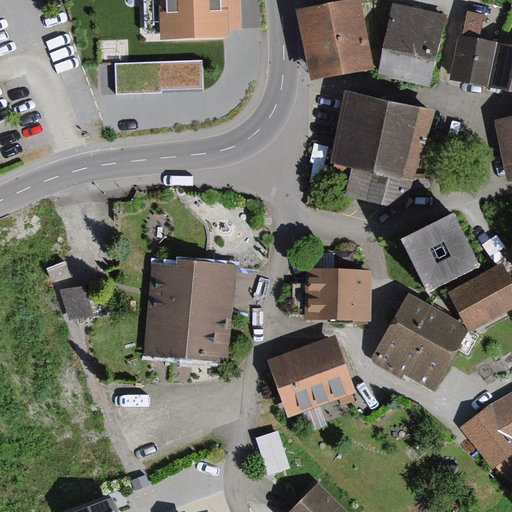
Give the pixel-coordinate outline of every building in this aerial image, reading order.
[(241,0),(151,0),(153,31),(243,27),(241,0)] [(324,78),(379,69),(368,3),(313,12),(324,78)] [(446,19),(397,10),(385,73),(434,82),(446,19)] [(456,84),(501,92),(508,49),(464,41),(456,84)] [(511,93),(511,49),(508,49),(501,92),(511,93)] [(203,63),(117,66),(118,97),(161,95),(161,92),(204,91),(203,63)] [(437,114),(359,98),(346,162),(366,166),(411,175),(424,178),(437,114)] [(511,123),(503,125),(511,164),(511,123)] [(411,175),(366,166),(359,197),(403,207),(411,175)] [(28,252),(65,240),(49,200),(14,213),(28,252)] [(406,248),(429,295),(476,272),(453,225),(406,248)] [(65,240),(28,252),(44,291),(79,278),(65,240)] [(151,360),(220,366),(228,274),(159,268),(151,360)] [(314,270),(312,318),(370,320),(372,272),(314,270)] [(451,298),(470,334),(511,312),(511,297),(499,273),(451,298)] [(375,362),(430,394),(466,332),(411,300),(375,362)] [(336,347),(273,369),(290,416),(353,394),(336,347)] [(511,428),(497,408),(470,429),(498,466),(511,455),(511,428)] [(260,435),(269,473),(291,468),(282,429),(260,435)] [(300,511),(336,511),(319,494),(300,511)] [(85,511),(112,511),(110,503),(85,511)]
